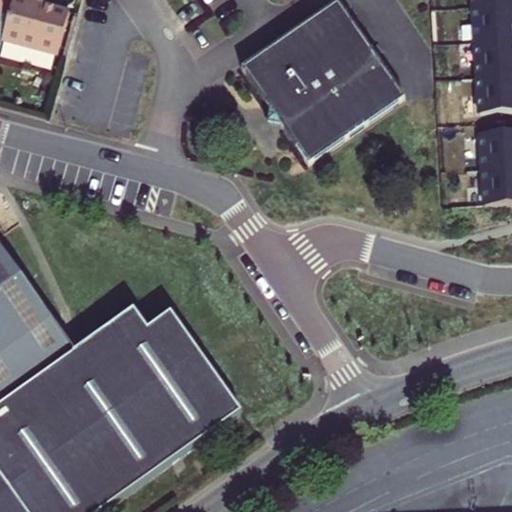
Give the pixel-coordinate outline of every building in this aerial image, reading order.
[(42,0),(0,0),(0,12),(10,16),(3,42),(58,57),(70,14),(47,7),(41,6),(42,0)] [(511,0),(472,0),(473,11),(511,9),(511,0)] [(308,168),(405,101),(339,4),(242,71),(270,112),(271,111),(277,112),(282,120),(281,126),(280,127),(308,168)] [(511,42),(511,9),(473,11),(475,44),(511,42)] [(511,78),(511,42),(475,44),(477,81),(511,78)] [(511,115),(511,78),(477,81),(479,117),(511,115)] [(280,127),(281,126),(282,120),(277,112),(271,111),(270,112),(268,124),(280,127)] [(481,173),(511,171),(511,134),(479,136),(481,173)] [(511,171),(481,173),(482,207),(511,205),(511,171)] [(0,511),(107,511),(242,416),(171,316),(149,333),(134,313),(76,355),(0,248),(0,511)]
